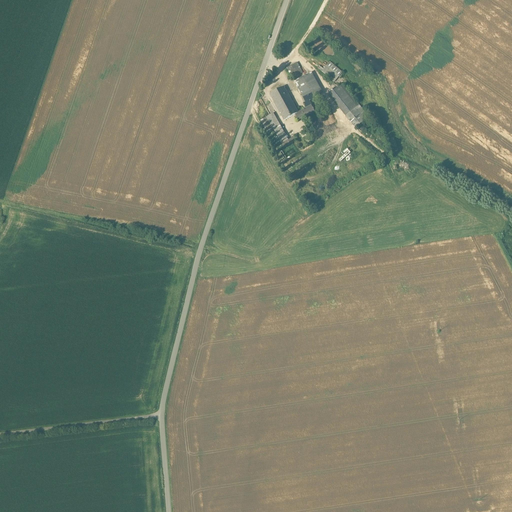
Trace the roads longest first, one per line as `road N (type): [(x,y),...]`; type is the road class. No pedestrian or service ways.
road 1 (unclassified): [(287,0),(200,250),(170,368),(161,415),(168,511)]
road 2 (track): [(0,434),(161,415)]
